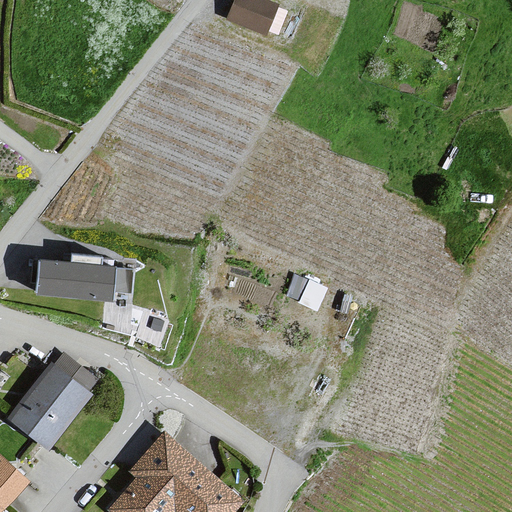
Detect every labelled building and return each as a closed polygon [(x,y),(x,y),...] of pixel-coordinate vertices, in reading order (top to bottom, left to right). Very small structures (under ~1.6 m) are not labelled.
[(283,9),(259,0),(238,0),(230,20),(270,35),(283,9)] [(133,267),(35,259),(33,293),(114,299),(114,288),(132,289),(133,267)] [(324,285),(294,273),(285,297),(315,308),(324,285)] [(52,364),(11,421),(52,451),(95,398),(90,395),(97,382),(65,357),(58,368),(52,364)] [(138,482),(114,511),(240,511),(249,503),(164,436),(131,474),(138,482)] [(0,456),(0,511),(4,511),(34,481),(0,456)]
